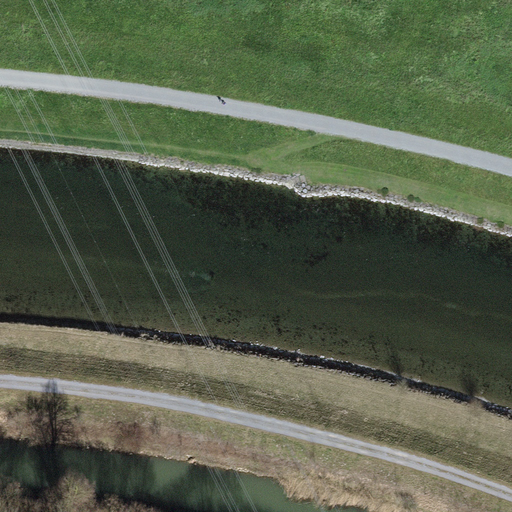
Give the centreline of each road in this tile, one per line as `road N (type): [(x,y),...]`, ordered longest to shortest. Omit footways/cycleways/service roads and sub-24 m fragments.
road 1 (track): [(511,497),(262,423),(152,399),(0,382)]
road 2 (track): [(0,77),(350,129),(511,169)]
